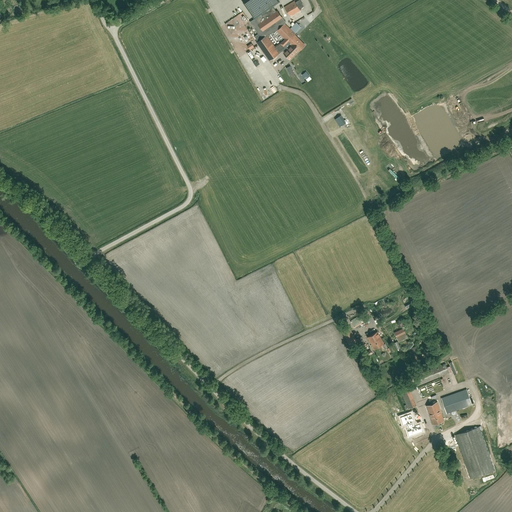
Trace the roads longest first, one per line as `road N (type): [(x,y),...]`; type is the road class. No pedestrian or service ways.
road 1 (unclassified): [(355,511),(254,431),(86,258),(189,199),(114,34),(118,24),(164,0)]
road 2 (track): [(278,85),(308,102),(364,192)]
